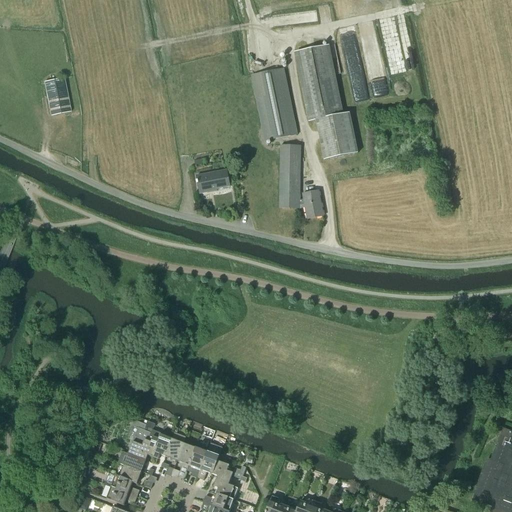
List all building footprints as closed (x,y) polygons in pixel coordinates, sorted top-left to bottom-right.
[(327,46),(296,53),(310,122),(316,121),(324,161),(357,154),(349,114),(341,115),(327,46)] [(297,135),(283,70),(251,76),(265,142),(297,135)] [(51,117),(70,113),(63,79),(44,83),(51,117)] [(299,202),(301,147),(280,147),(279,209),(299,210),(299,202)] [(229,187),(227,171),(196,176),(197,181),(196,181),(197,184),(198,184),(200,194),(209,192),(209,191),(229,187)] [(323,217),(319,192),(303,195),(304,201),(299,202),(299,210),(305,208),(307,220),(323,217)] [(148,448),(150,442),(148,441),(151,433),(145,431),(146,430),(144,429),(146,425),(133,421),(131,426),(138,429),(128,454),(146,461),(148,456),(152,457),(154,451),(148,448)] [(165,457),(170,444),(171,439),(161,435),(161,434),(152,431),(155,425),(147,422),(146,425),(144,429),(146,430),(145,431),(151,433),(148,441),(150,442),(148,448),(154,451),(152,457),(158,460),(160,455),(165,457)] [(511,511),(511,432),(503,429),(491,461),(487,459),(469,507),(482,511),(485,504),(492,507),(489,511),(511,511)] [(177,462),(184,444),(171,439),(170,444),(165,457),(177,462)] [(188,470),(196,449),(184,444),(177,462),(183,464),(178,478),(184,480),(187,470),(188,470)] [(197,479),(207,453),(196,449),(188,470),(193,472),(191,477),(197,479)] [(217,462),(218,462),(219,457),(207,453),(197,479),(204,481),(207,473),(212,475),(217,462)] [(142,472),(146,461),(128,454),(124,466),(142,472)] [(229,466),(218,462),(217,462),(212,475),(217,477),(216,481),(222,483),(224,477),(231,480),(233,474),(227,472),(229,466)] [(137,485),(142,472),(124,466),(120,477),(119,478),(133,483),(137,485)] [(131,488),(133,483),(119,478),(120,477),(115,476),(111,488),(137,498),(139,491),(131,488)] [(234,501),(238,489),(229,485),(231,480),(224,477),(222,483),(216,481),(213,487),(218,489),(216,494),(229,499),(230,499),(234,501)] [(151,490),(153,484),(145,481),(143,487),(151,490)] [(135,504),(137,498),(111,488),(106,500),(124,507),(126,501),(135,504)] [(227,511),(229,511),(234,501),(230,499),(229,499),(216,494),(214,500),(206,496),(203,503),(227,511)] [(281,511),(284,506),(278,504),(279,501),(278,499),(272,497),(266,511),(281,511)] [(311,511),(315,502),(309,500),(307,501),(306,504),(300,502),(298,507),(296,511),(311,511)] [(326,511),(327,511),(321,510),(322,507),(321,505),(315,502),(311,511),(326,511)] [(227,511),(203,503),(201,509),(208,511),(227,511)]
